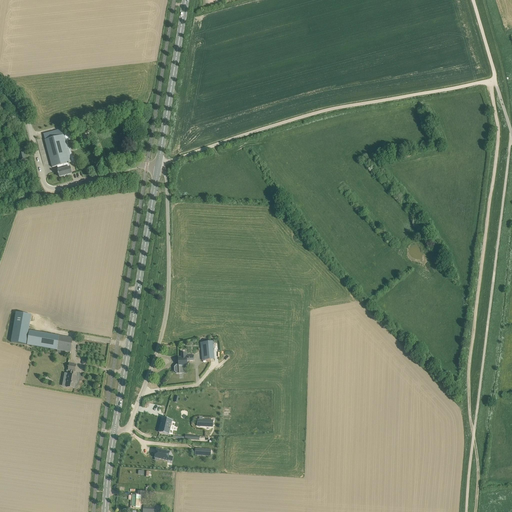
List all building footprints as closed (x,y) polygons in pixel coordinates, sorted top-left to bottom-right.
[(57,131),(43,134),(51,162),(52,168),(57,166),(58,170),(60,177),(72,174),(71,172),(70,168),(68,164),(69,164),(69,163),(68,158),(67,152),(66,149),(69,149),(69,148),(67,141),(68,141),(69,141),(69,140),(71,140),(70,133),(66,134),(64,128),(57,131)] [(16,313),(11,342),(26,345),(31,315),(16,313)] [(73,338),(30,331),(27,345),(70,352),(73,338)] [(210,342),(201,343),(203,361),(211,360),(210,342)] [(187,361),(194,361),(193,355),(187,356),(187,353),(181,353),(181,358),(178,358),(179,365),(176,365),(174,367),(174,372),(177,374),(179,374),(179,372),(183,372),(183,368),(187,368),(187,361)] [(68,370),(70,371),(70,375),(65,374),(64,380),(68,381),(67,388),(74,389),(76,381),(77,382),(78,377),(74,376),(74,372),(75,372),(76,365),(69,364),(68,370)] [(169,435),(173,420),(162,418),(159,433),(169,435)] [(168,461),(170,452),(157,449),(154,458),(168,461)] [(136,507),(136,508),(140,508),(140,499),(145,499),(146,492),(138,492),(138,496),(133,496),(132,507),(136,507)]
